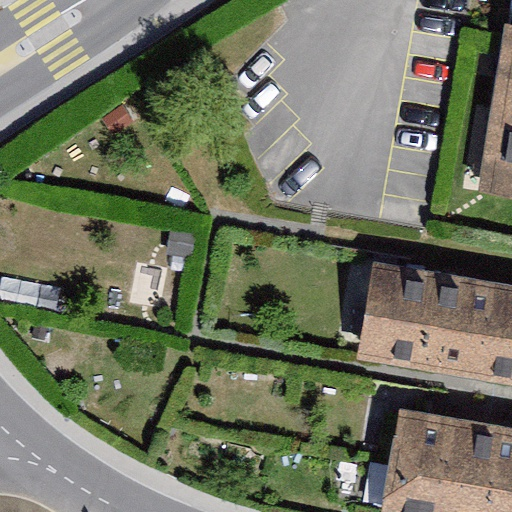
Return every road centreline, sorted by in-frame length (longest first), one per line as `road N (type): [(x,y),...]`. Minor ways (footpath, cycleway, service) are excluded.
road 1 (residential): [(119,511),(0,428)]
road 2 (tertiary): [(0,68),(105,0)]
